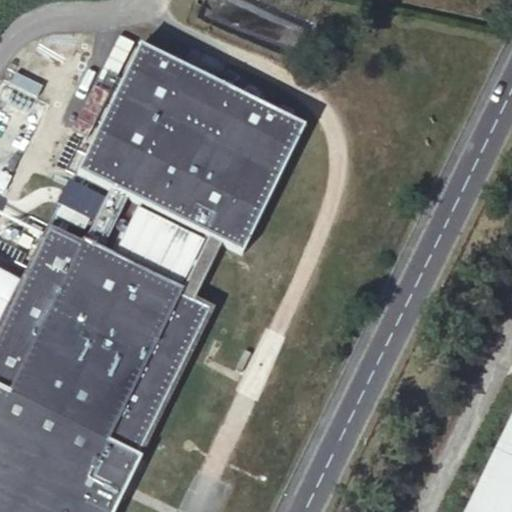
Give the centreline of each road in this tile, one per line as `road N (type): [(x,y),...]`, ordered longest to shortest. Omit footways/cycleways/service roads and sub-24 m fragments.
road 1 (unclassified): [(511,73),(298,511)]
road 2 (unclassified): [(417,511),(511,322)]
